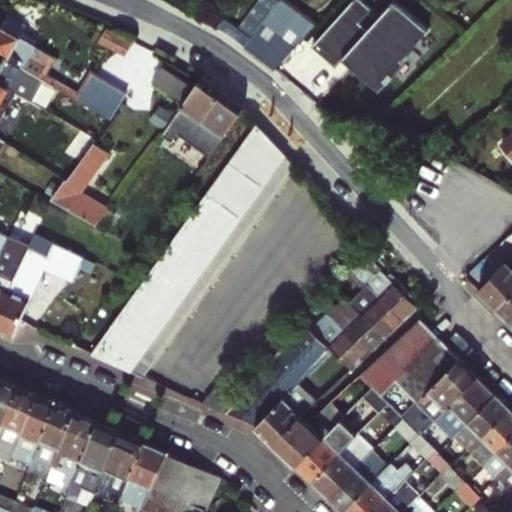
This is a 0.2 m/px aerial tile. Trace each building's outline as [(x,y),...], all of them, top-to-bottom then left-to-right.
[(256,0),(229,35),(245,45),(262,22),(278,2),(274,0),(256,0)] [(276,33),(259,56),(275,69),(313,27),(279,0),(278,2),(262,22),(276,33)] [(363,0),(354,0),(315,45),(339,66),(344,60),(379,91),(432,30),(397,0),(396,0),(382,16),(363,0)] [(0,55),(45,81),(110,117),(124,92),(89,72),(85,79),(80,88),(58,76),(43,67),(50,55),(34,46),(36,42),(20,33),(24,25),(4,14),(0,21),(0,55)] [(262,22),(245,45),(259,56),(276,33),(262,22)] [(104,40),(130,53),(136,39),(110,27),(104,40)] [(45,81),(0,55),(0,84),(10,90),(30,101),(40,84),(42,85),(45,81)] [(63,67),(58,76),(80,88),(85,79),(63,67)] [(202,76),(164,129),(174,136),(183,122),(214,145),(228,127),(234,120),(239,114),(245,108),(202,76)] [(0,108),(10,90),(0,84),(0,108)] [(82,118),(77,128),(95,138),(101,129),(82,118)] [(223,238),(284,154),(257,121),(178,232),(92,354),(144,377),(154,363),(140,353),(223,238)] [(83,189),(110,151),(95,140),(81,160),(66,180),(64,179),(52,199),(96,224),(108,207),(83,189)] [(115,155),(110,151),(83,189),(108,207),(111,203),(91,188),(115,155)] [(140,353),(154,363),(295,167),(284,154),(223,238),(140,353)] [(0,257),(11,235),(5,232),(0,230),(0,257)] [(0,257),(0,310),(28,248),(48,257),(54,243),(34,234),(30,243),(11,235),(0,257)] [(54,243),(48,257),(77,270),(83,256),(54,243)] [(48,257),(28,248),(0,310),(0,331),(13,338),(20,321),(43,268),(72,280),(77,270),(48,257)] [(376,274),(354,255),(345,265),(361,280),(389,308),(392,305),(405,317),(412,311),(417,306),(381,269),(376,274)] [(511,257),(478,292),(496,310),(511,294),(511,257)] [(389,308),(361,280),(344,298),(384,337),(405,317),(392,305),(389,308)] [(511,324),(511,322),(511,294),(496,310),(511,324)] [(318,307),(332,319),(355,340),(359,337),(371,349),(384,337),(344,298),(340,295),(331,304),(321,295),(314,304),(318,307)] [(317,313),(315,311),(311,308),(299,322),(305,327),(317,313)] [(320,316),(308,329),(352,367),(371,349),(359,337),(355,340),(332,319),(329,323),(320,316)] [(440,339),(419,318),(405,332),(360,374),(373,387),(381,395),(396,381),(440,339)] [(239,397),(226,413),(255,426),(277,448),(280,451),(308,423),(306,420),(302,416),(352,367),(308,329),(305,327),(299,322),(239,397)] [(440,339),(396,381),(416,401),(402,416),(404,419),(418,433),(433,418),(477,376),(440,339)] [(457,431),(467,421),(495,394),(477,376),(433,418),(441,426),(445,429),(452,436),(457,431)] [(0,432),(20,387),(2,379),(0,383),(0,432)] [(218,395),(226,386),(222,383),(215,392),(218,395)] [(218,395),(215,392),(205,404),(226,413),(239,397),(226,386),(218,395)] [(5,451),(12,455),(39,396),(20,387),(0,432),(0,437),(9,441),(5,451)] [(373,387),(363,398),(379,414),(389,403),(381,395),(373,387)] [(495,394),(467,421),(457,431),(471,445),(510,408),(495,394)] [(25,442),(37,448),(57,404),(39,396),(12,455),(18,458),(23,447),(25,442)] [(330,401),(308,423),(280,451),(295,465),(336,424),(345,416),(330,401)] [(391,432),(395,428),(404,419),(402,416),(389,403),(379,414),(375,417),(391,432)] [(46,478),(75,412),(57,404),(37,448),(35,453),(27,473),(32,475),(34,469),(41,472),(39,478),(45,481),(46,478)] [(511,410),(510,408),(471,445),(486,460),(507,440),(511,434),(511,410)] [(98,422),(75,412),(46,478),(69,488),(72,481),(82,458),(98,422)] [(404,419),(395,428),(411,444),(412,443),(420,435),(418,433),(404,419)] [(89,503),(121,432),(98,422),(82,458),(91,462),(81,485),(83,486),(74,506),(86,511),(89,503)] [(336,424),(295,465),(312,481),(353,439),(356,437),(349,430),(346,434),(336,424)] [(144,442),(121,432),(89,503),(100,508),(107,493),(117,471),(129,477),(144,442)] [(511,434),(507,440),(486,460),(490,465),(500,474),(511,462),(511,434)] [(356,437),(353,439),(365,451),(369,446),(358,435),(356,437)] [(420,435),(412,443),(427,458),(428,458),(435,450),(426,441),(420,435)] [(353,439),(312,481),(328,496),(372,451),(373,450),(369,446),(365,451),(353,439)] [(25,442),(23,447),(35,453),(37,448),(25,442)] [(144,442),(129,477),(119,498),(142,508),(167,453),(144,442)] [(435,450),(428,458),(443,473),(450,465),(437,451),(435,450)] [(372,451),(328,496),(343,511),(386,469),(388,467),(372,451)] [(221,477),(167,453),(142,508),(140,511),(202,511),(205,510),(221,477)] [(82,458),(72,481),(81,485),(91,462),(82,458)] [(511,462),(500,474),(502,476),(511,486),(511,462)] [(443,473),(441,474),(456,490),(465,481),(450,465),(443,473)] [(34,469),(32,475),(39,478),(41,472),(34,469)] [(386,469),(343,511),(373,511),(401,484),(386,469)] [(107,493),(119,498),(129,477),(117,471),(107,493)] [(373,511),(404,511),(420,496),(421,495),(405,480),(401,484),(373,511)] [(456,490),(472,505),(481,496),(479,495),(465,481),(456,490)] [(14,500),(0,493),(0,505),(10,510),(14,500)] [(404,511),(434,511),(435,511),(420,496),(404,511)]
